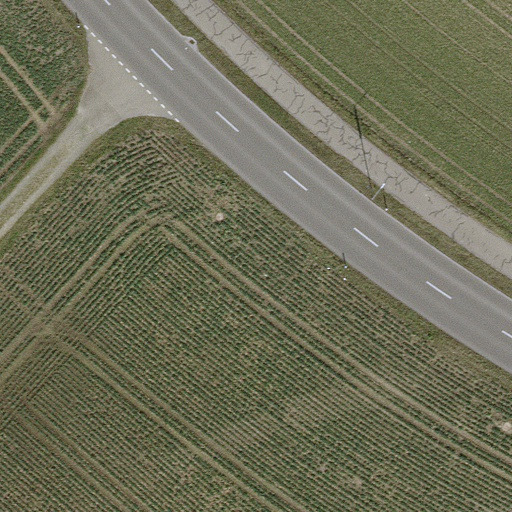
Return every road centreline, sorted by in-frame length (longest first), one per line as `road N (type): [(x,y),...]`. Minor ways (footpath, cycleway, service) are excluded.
road 1 (tertiary): [(109,0),(336,212),(511,333)]
road 2 (track): [(0,224),(156,52)]
